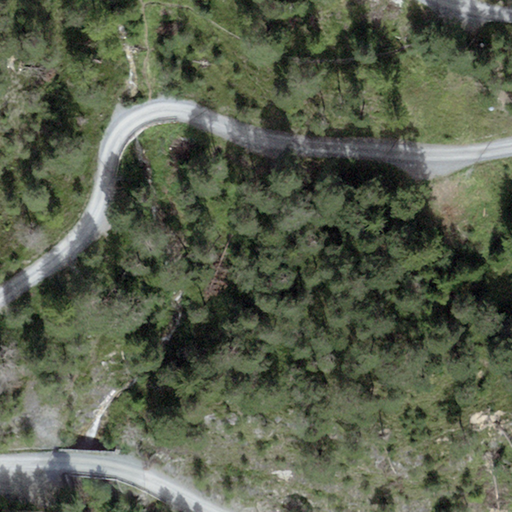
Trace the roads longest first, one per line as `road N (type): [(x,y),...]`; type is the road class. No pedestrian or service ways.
road 1 (track): [(0,299),(89,228),(116,133),(141,114),(187,112),(296,149),(442,155),(511,146)]
road 2 (track): [(187,511),(109,477),(0,474)]
